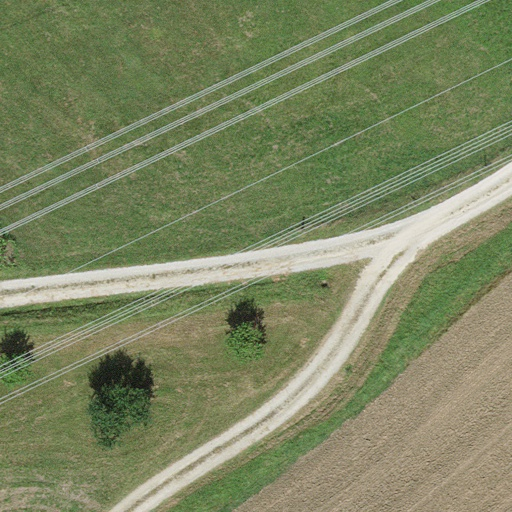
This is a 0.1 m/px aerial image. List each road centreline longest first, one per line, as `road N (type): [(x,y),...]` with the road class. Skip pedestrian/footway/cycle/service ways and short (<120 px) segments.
road 1 (track): [(126,511),(305,393),(387,252),(511,183)]
road 2 (track): [(387,252),(0,298)]
